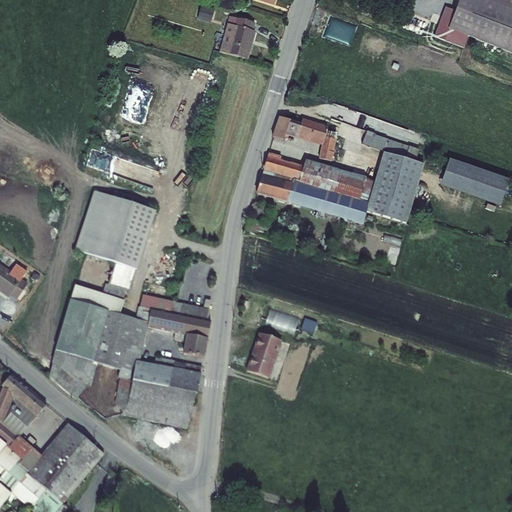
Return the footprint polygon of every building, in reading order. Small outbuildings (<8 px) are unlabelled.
[(254,0),(254,2),(280,9),(282,0),(254,0)] [(511,0),(463,0),(462,4),(511,23),(511,0)] [(511,23),(462,4),(459,12),(450,9),(443,26),(511,52),(511,23)] [(207,7),(204,19),(217,23),(220,10),(207,7)] [(236,16),(227,47),(253,54),(260,31),(257,30),(259,23),(236,16)] [(284,116),(277,137),(286,140),(289,132),(323,143),(319,156),(330,159),(339,132),(328,128),(329,126),(303,117),(302,122),(284,116)] [(369,129),(365,142),(417,160),(422,147),(369,129)] [(276,152),(274,157),(284,161),(286,156),(276,152)] [(274,157),(269,173),(270,173),(263,194),(295,204),(294,208),(299,209),(300,206),(317,211),(316,217),(327,221),(329,215),(368,228),(371,217),(412,230),(416,220),(430,173),(390,160),(383,183),(311,161),(308,168),(284,161),(274,157)] [(450,157),(441,183),(502,204),(511,178),(450,157)] [(104,279),(101,290),(122,294),(124,286),(128,288),(156,211),(98,189),(76,246),(115,261),(108,281),(104,279)] [(257,223),(254,233),(273,239),(276,229),(257,223)] [(0,261),(0,289),(4,293),(8,288),(15,294),(25,281),(0,261)] [(153,274),(152,281),(169,285),(170,278),(153,274)] [(8,288),(4,293),(11,298),(15,294),(8,288)] [(101,290),(97,302),(117,309),(122,294),(101,290)] [(141,290),(139,299),(163,306),(166,297),(141,290)] [(67,298),(47,371),(72,394),(87,381),(94,358),(116,364),(114,370),(119,372),(111,400),(116,409),(182,425),(191,387),(194,388),(200,361),(156,350),(153,359),(137,354),(146,320),(179,329),(177,333),(186,335),(182,348),(202,352),(210,319),(206,317),(209,308),(166,297),(163,306),(139,299),(135,317),(67,298)] [(285,333),(291,319),(280,314),(274,328),(285,333)] [(305,322),(303,332),(314,334),(316,324),(305,322)] [(285,340),(264,333),(252,371),(273,378),(285,340)] [(22,460),(31,450),(17,438),(0,423),(0,416),(10,396),(34,417),(46,405),(9,375),(0,386),(2,388),(0,392),(0,504),(10,493),(29,509),(44,490),(62,504),(104,453),(67,423),(31,468),(22,460)] [(10,396),(0,416),(0,423),(17,438),(34,417),(10,396)]
